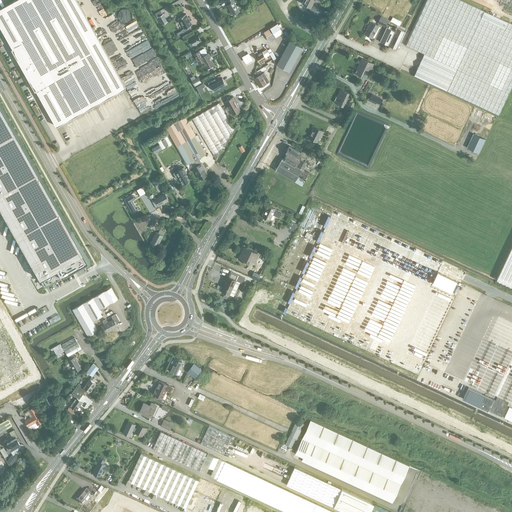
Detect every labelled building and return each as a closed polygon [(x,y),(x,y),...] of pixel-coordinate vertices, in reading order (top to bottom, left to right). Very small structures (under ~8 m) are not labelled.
[(14,0),(0,8),(0,25),(12,48),(13,48),(12,49),(35,91),(36,90),(56,126),(57,126),(65,121),(69,119),(71,118),(75,116),(82,112),(86,110),(88,109),(91,107),(98,103),(101,101),(103,100),(107,98),(109,97),(112,95),(115,94),(118,92),(126,87),(76,0),(14,0)] [(229,4),(228,5),(227,5),(233,15),(239,11),(237,8),(240,7),(239,4),(236,6),(234,2),(235,1),(234,0),(228,0),(227,1),(229,4)] [(511,23),(461,0),(425,0),(415,23),(473,49),(511,67),(511,23)] [(511,0),(501,0),(499,4),(511,9),(511,0)] [(129,21),(130,20),(131,19),(132,18),(132,17),(132,15),(132,14),(131,12),(131,11),(130,10),(129,9),(127,9),(126,8),(125,8),(123,8),(122,9),(121,10),(120,11),(119,12),(118,13),(118,14),(118,16),(118,17),(118,19),(119,20),(120,21),(121,22),(122,22),(124,23),(125,23),(127,23),(128,22),(129,21)] [(167,22),(163,14),(158,16),(162,24),(167,22)] [(186,14),(178,18),(179,18),(184,28),(182,30),(184,33),(191,29),(189,26),(192,24),(186,14)] [(388,20),(382,16),(378,22),(385,26),(388,20)] [(365,33),(371,37),(372,37),(379,25),(372,21),(365,33)] [(511,67),(473,49),(415,23),(406,45),(424,53),(457,68),(447,91),(499,115),(511,85),(511,67)] [(282,32),(281,30),(283,29),(280,24),(278,25),(277,24),(264,32),(269,41),(282,32)] [(395,31),(387,27),(380,41),(396,49),(405,31),(397,27),(395,31)] [(198,35),(191,39),(192,42),(189,43),(191,46),(193,44),(194,45),(201,41),(198,35)] [(116,54),(120,52),(113,39),(104,43),(111,57),(116,55),(116,54)] [(279,60),(277,65),(289,72),(303,47),(290,40),(279,60)] [(266,57),(264,54),(268,51),(267,49),(262,52),(258,54),(256,51),(254,53),(257,58),(259,61),(266,57)] [(203,61),(207,68),(215,64),(208,53),(203,56),(200,50),(193,54),(199,64),(203,61)] [(248,52),(242,56),(246,63),(253,59),(248,52)] [(414,76),(447,91),(457,68),(424,53),(414,76)] [(369,71),(370,71),(373,64),(362,58),(358,66),(356,71),(355,73),(361,76),(365,67),(370,69),(369,71)] [(255,78),(260,87),(269,81),(264,73),(255,78)] [(215,79),(208,83),(209,85),(210,85),(211,85),(215,91),(225,85),(226,85),(222,78),(216,81),(215,79)] [(204,83),(196,87),(200,94),(205,92),(203,88),(205,87),(204,83)] [(335,102),(343,106),(349,93),(341,89),(337,97),(336,97),(334,100),(335,101),(335,102)] [(372,94),(370,99),(377,103),(380,104),(383,99),(372,94)] [(225,108),(227,111),(230,109),(233,115),(241,110),(238,105),(237,105),(235,102),(236,101),(233,97),(225,101),(228,106),(225,108)] [(234,129),(219,103),(192,118),(216,159),(234,129)] [(0,105),(0,206),(44,285),(88,260),(0,105)] [(197,134),(196,135),(185,116),(166,127),(187,165),(192,162),(199,158),(206,154),(199,141),(200,140),(197,134)] [(320,138),(323,132),(323,131),(314,126),(310,133),(311,134),(310,138),(317,141),(319,137),(320,138)] [(485,139),(473,133),(467,147),(479,153),(485,139)] [(159,144),(152,148),(155,153),(162,149),(159,144)] [(277,168),(276,170),(275,170),(295,181),(297,177),(301,179),(301,178),(305,180),(308,174),(303,171),(304,170),(303,169),(307,163),(308,163),(309,161),(306,159),(305,161),(298,158),(301,152),(289,145),(287,149),(288,150),(287,152),(286,151),(287,152),(286,153),(287,153),(284,159),(281,157),(281,158),(280,158),(281,159),(281,160),(280,159),(279,160),(279,161),(280,161),(279,164),(279,165),(277,168)] [(199,158),(192,162),(195,167),(194,167),(200,179),(207,175),(205,171),(206,170),(202,163),(199,158)] [(186,169),(185,167),(184,166),(177,171),(180,176),(179,177),(184,184),(190,181),(185,173),(185,174),(183,171),(186,169)] [(154,182),(157,188),(164,184),(161,178),(154,182)] [(159,205),(168,199),(164,193),(155,198),(159,205)] [(132,195),(124,199),(131,211),(135,209),(131,201),(135,199),(132,195)] [(275,208),(268,205),(262,216),(266,218),(265,220),(269,222),(272,214),(279,218),(282,212),(275,209),(275,208)] [(324,225),(328,227),(333,216),(329,214),(324,225)] [(297,224),(291,221),(288,227),(288,228),(294,231),(295,231),(298,224),(297,224)] [(156,232),(151,241),(150,243),(157,247),(163,235),(156,232)] [(239,259),(241,260),(245,262),(246,261),(247,258),(251,260),(255,261),(254,262),(255,262),(259,254),(244,247),(239,259)] [(511,247),(497,280),(511,286),(511,247)] [(258,279),(261,274),(254,271),(251,276),(258,279)] [(438,272),(432,283),(452,292),(457,281),(438,272)] [(230,295),(238,278),(235,276),(234,279),(228,276),(223,287),(222,287),(221,290),(230,295)] [(112,287),(73,307),(87,336),(98,330),(93,320),(103,315),(100,308),(118,299),(112,287)] [(113,319),(112,320),(108,322),(106,319),(103,321),(104,324),(101,326),(105,333),(109,330),(113,327),(114,328),(117,326),(116,322),(119,320),(119,321),(120,321),(116,314),(112,316),(113,319)] [(75,337),(62,344),(65,350),(78,342),(75,337)] [(78,342),(65,350),(68,356),(81,348),(78,342)] [(65,351),(61,345),(60,343),(52,348),(57,357),(61,355),(60,353),(65,351)] [(72,373),(81,368),(77,361),(78,361),(77,359),(76,359),(75,357),(68,360),(70,363),(67,364),(72,373)] [(182,362),(175,359),(169,371),(176,374),(182,362)] [(202,369),(194,363),(187,372),(195,378),(202,369)] [(87,372),(92,376),(98,367),(93,364),(87,372)] [(412,370),(408,378),(414,381),(417,373),(412,370)] [(86,383),(93,387),(96,383),(92,380),(94,378),(91,377),(90,379),(89,379),(86,383)] [(172,386),(160,381),(156,389),(155,389),(156,389),(154,394),(153,393),(153,394),(166,399),(172,386)] [(79,383),(75,388),(83,394),(87,389),(90,391),(93,387),(86,383),(84,387),(79,383)] [(468,387),(463,398),(502,416),(508,402),(497,397),(496,400),(468,387)] [(83,394),(75,388),(71,394),(76,397),(73,401),(80,406),(82,402),(79,399),(83,394)] [(57,405),(52,394),(49,396),(48,395),(43,398),(46,403),(44,404),(47,410),(57,405)] [(80,406),(73,401),(70,405),(69,407),(72,408),(73,407),(76,410),(80,406)] [(141,411),(151,416),(155,405),(152,404),(150,407),(144,404),(141,411)] [(25,421),(28,426),(36,422),(37,424),(43,421),(35,406),(29,410),(24,413),(22,411),(19,412),(22,418),(25,417),(26,417),(26,416),(29,414),(31,417),(25,421)] [(0,422),(0,432),(12,426),(8,418),(0,422)] [(164,419),(162,423),(160,426),(170,430),(173,423),(164,419)] [(291,447),(295,439),(296,439),(304,424),(296,420),(285,444),(291,447)] [(310,420),(301,440),(295,453),(303,457),(301,462),(391,504),(409,466),(310,420)] [(123,433),(130,436),(133,430),(135,431),(135,432),(142,435),(144,432),(146,432),(148,428),(139,424),(137,428),(134,427),(135,424),(129,421),(123,433)] [(198,439),(197,441),(201,443),(201,444),(205,446),(222,453),(223,454),(232,436),(209,426),(202,440),(198,439)] [(14,430),(9,432),(13,439),(18,436),(14,430)] [(208,453),(207,453),(162,432),(154,449),(200,470),(203,464),(208,454),(208,453)] [(13,439),(7,442),(10,449),(19,444),(16,437),(13,439)] [(141,453),(128,481),(186,508),(199,480),(141,453)] [(214,468),(219,459),(208,454),(203,464),(214,470),(214,468)] [(12,455),(7,460),(12,464),(16,459),(12,455)] [(100,458),(96,466),(93,473),(96,474),(96,475),(97,475),(100,476),(103,469),(107,471),(109,467),(105,465),(106,464),(104,463),(105,460),(100,458)] [(218,477),(225,461),(219,459),(214,468),(214,470),(212,475),(218,477)] [(334,511),(225,461),(218,477),(217,479),(288,511),(334,511)] [(295,466),(286,484),(334,506),(346,511),(370,511),(374,504),(342,489),(295,466)] [(186,508),(186,509),(193,511),(276,511),(272,510),(201,477),(186,508)] [(91,488),(90,489),(89,491),(89,490),(88,491),(89,492),(88,492),(84,489),(76,499),(82,504),(91,493),(94,496),(97,493),(91,488)]
